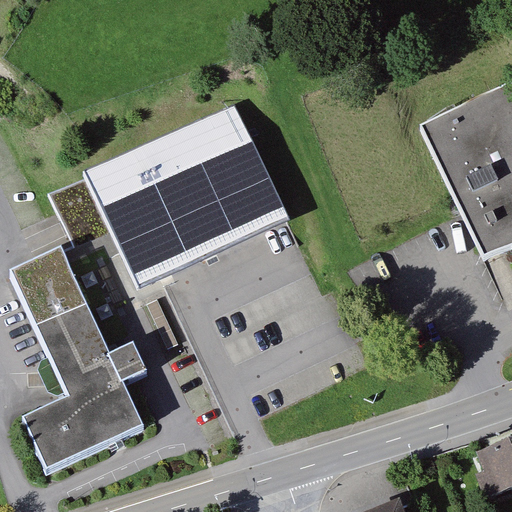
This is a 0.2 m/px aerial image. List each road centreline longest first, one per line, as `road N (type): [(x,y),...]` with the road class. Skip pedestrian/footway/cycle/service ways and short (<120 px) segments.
road 1 (tertiary): [(285,474),(511,401)]
road 2 (tertiary): [(159,511),(285,474)]
